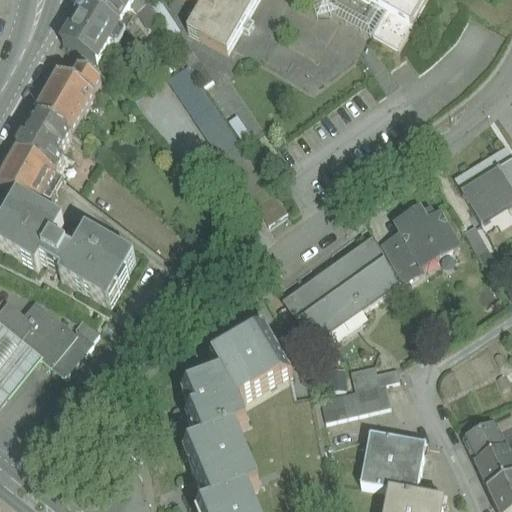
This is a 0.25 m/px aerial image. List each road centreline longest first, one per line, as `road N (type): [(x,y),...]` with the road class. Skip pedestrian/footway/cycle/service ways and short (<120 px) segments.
road 1 (residential): [(127,511),(132,479),(114,392),(128,362),(473,113),(511,72)]
road 2 (residential): [(478,511),(426,388),(438,370),(511,323)]
